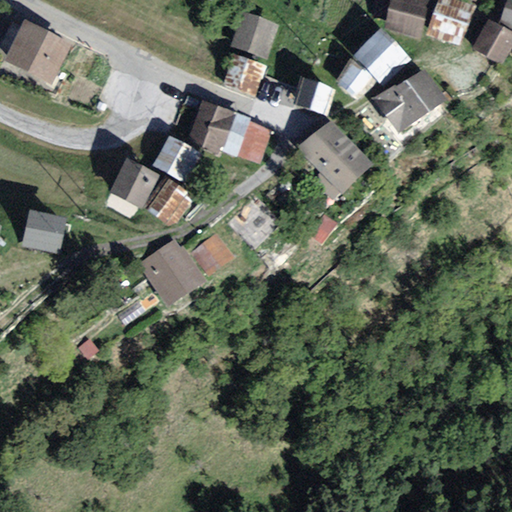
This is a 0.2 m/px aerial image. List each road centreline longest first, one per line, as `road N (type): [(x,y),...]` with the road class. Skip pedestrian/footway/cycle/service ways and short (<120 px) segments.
road 1 (track): [(281,116),(275,154),(223,201),(189,224),(92,245),(0,318)]
road 2 (unclassified): [(159,69),(130,124),(100,137),(0,109)]
road 3 (unclassified): [(23,0),(159,69)]
road 4 (unclassified): [(159,69),(281,116)]
